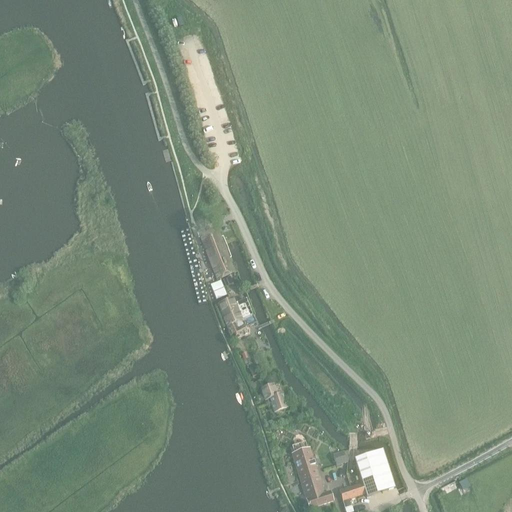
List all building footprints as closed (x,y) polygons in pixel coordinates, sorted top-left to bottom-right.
[(234,275),(217,231),(203,237),(200,238),(218,281),(234,275)] [(212,284),(216,300),(227,297),(223,281),(212,284)] [(233,299),(218,306),(225,323),(227,327),(247,319),(252,317),(254,316),(247,300),(236,305),(233,299)] [(247,319),(227,327),(233,341),(249,334),(247,328),(256,325),(252,317),(247,319)] [(258,366),(248,370),(252,377),(261,373),(258,366)] [(264,402),(269,401),(273,414),(285,411),(280,393),(274,394),(272,387),(260,390),(264,402)] [(291,455),(300,484),(309,511),(333,503),(329,493),(324,495),(309,450),(307,450),(305,443),(291,448),(293,455),(291,455)] [(383,451),(354,461),(365,495),(366,498),(388,492),(394,490),(395,489),(383,451)] [(342,453),(332,456),(336,467),(346,464),(342,453)] [(351,489),(338,493),(344,511),(352,511),(348,501),(365,495),(354,461),(348,462),(352,476),(347,477),(351,489)]
